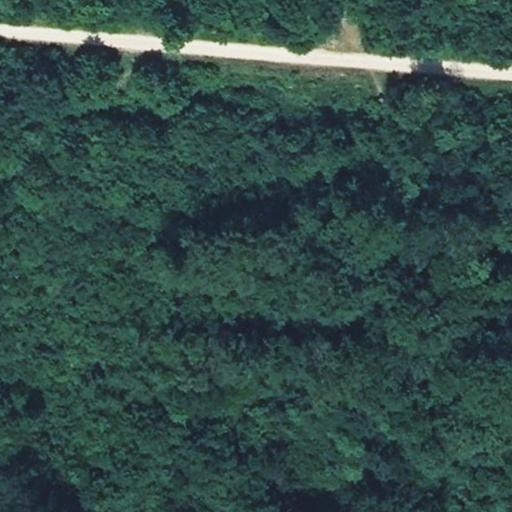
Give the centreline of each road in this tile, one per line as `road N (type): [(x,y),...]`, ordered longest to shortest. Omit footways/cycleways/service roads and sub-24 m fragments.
road 1 (track): [(511,64),(0,28)]
road 2 (track): [(140,39),(130,68),(100,107),(0,186)]
